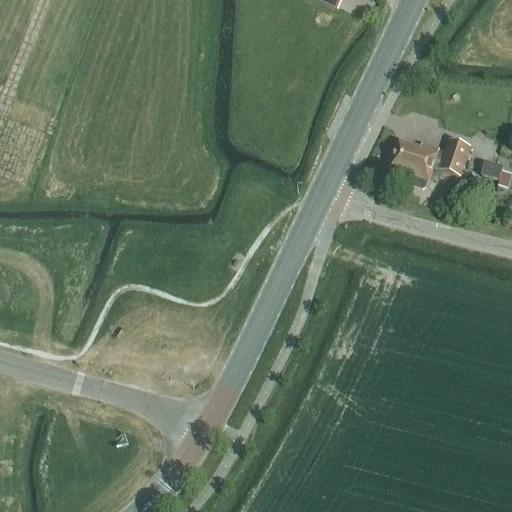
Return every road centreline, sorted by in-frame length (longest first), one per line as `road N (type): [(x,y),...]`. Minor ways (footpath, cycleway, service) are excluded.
road 1 (tertiary): [(203,432),(320,196)]
road 2 (tertiary): [(320,196),(413,0)]
road 3 (unclassified): [(203,432),(0,362)]
road 4 (unclassified): [(511,252),(320,196)]
